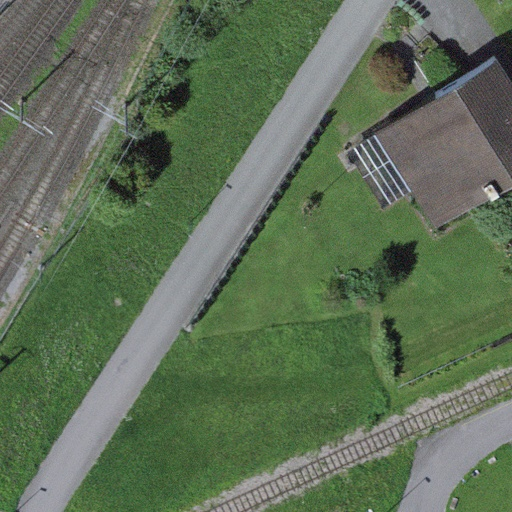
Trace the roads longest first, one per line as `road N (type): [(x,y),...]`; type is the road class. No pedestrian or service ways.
road 1 (residential): [(369,0),(41,511)]
road 2 (residential): [(423,511),(454,457),(511,414)]
